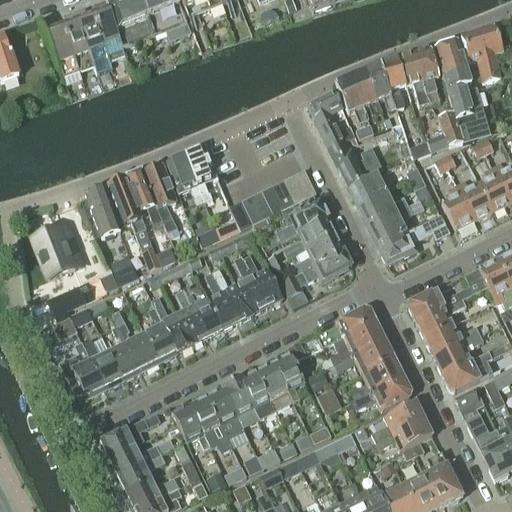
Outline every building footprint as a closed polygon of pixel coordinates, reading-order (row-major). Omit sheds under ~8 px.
[(122,56),(154,43),(137,0),(121,0),(104,7),(122,56)] [(179,13),(173,0),(137,0),(154,43),(165,39),(169,48),(190,40),(186,30),(179,13)] [(176,0),(187,24),(231,7),(227,0),(176,0)] [(254,0),(258,11),(277,4),(286,0),(254,0)] [(342,0),(305,0),(308,8),(328,1),(332,11),(334,10),(332,4),(342,0)] [(124,61),(122,56),(104,7),(93,12),(96,19),(90,21),(108,67),(124,61)] [(108,67),(90,21),(86,22),(83,15),(72,19),(92,74),(95,80),(110,74),(108,67)] [(77,79),(92,74),(72,19),(62,23),(65,30),(59,32),(77,79)] [(77,79),(59,32),(56,33),(53,26),(42,30),(58,71),(63,85),(77,79)] [(493,62),(502,59),(493,32),(460,43),(468,69),(477,66),(482,90),(500,86),(496,72),(493,62)] [(0,89),(18,83),(16,78),(21,74),(18,65),(12,65),(11,61),(8,62),(2,43),(0,44),(0,89)] [(470,96),(469,92),(470,91),(457,47),(434,54),(454,119),(462,149),(490,141),(476,95),(470,96)] [(429,54),(412,60),(425,101),(429,110),(433,109),(438,107),(431,85),(438,83),(438,81),(429,54)] [(419,112),(429,110),(425,101),(412,60),(397,64),(405,93),(412,90),(416,103),(419,112)] [(399,94),(405,93),(397,64),(382,69),(381,69),(395,113),(396,115),(404,112),(399,94)] [(387,115),(395,113),(381,69),(364,76),(376,107),(383,104),(387,115)] [(376,107),(364,76),(349,83),(362,114),(368,112),(373,124),(382,120),(376,107)] [(362,114),(349,83),(334,89),(347,120),(353,118),(358,130),(367,126),(362,114)] [(309,111),(307,116),(325,152),(328,156),(341,150),(354,143),(352,138),(349,132),(335,138),(327,123),(340,117),(332,99),(309,111)] [(447,154),(462,149),(454,119),(438,123),(447,154)] [(358,146),(373,140),(369,131),(354,136),(358,146)] [(425,149),(430,160),(443,155),(439,143),(425,149)] [(478,148),(485,161),(493,157),(487,146),(478,148)] [(477,165),(485,161),(478,148),(470,151),(471,153),(470,153),(477,165)] [(412,167),(430,160),(425,149),(408,155),(412,167)] [(341,150),(328,156),(347,196),(375,180),(375,181),(381,178),(369,156),(358,161),(361,167),(355,170),(350,158),(346,160),(341,150)] [(202,191),(214,186),(202,155),(183,163),(202,210),(210,207),(208,201),(207,201),(202,191)] [(447,176),(455,172),(448,160),(441,164),(447,176)] [(194,213),(202,210),(183,163),(165,170),(177,201),(189,196),(193,207),(192,207),(194,213)] [(439,180),(447,176),(441,164),(433,169),(439,180)] [(179,241),(165,213),(174,209),(160,170),(139,178),(151,212),(162,232),(166,239),(169,245),(179,241)] [(511,209),(511,173),(502,178),(499,172),(491,176),(508,211),(511,209)] [(408,186),(419,181),(416,174),(405,179),(408,186)] [(490,220),(508,211),(491,176),(483,179),(486,186),(476,191),(490,220)] [(152,235),(162,232),(151,212),(139,178),(124,185),(136,219),(138,218),(144,215),(152,235)] [(304,207),(312,204),(315,202),(303,178),(292,183),(304,207)] [(380,190),(375,181),(375,180),(347,196),(355,213),(384,198),(391,195),(387,186),(380,190)] [(425,192),(419,181),(408,186),(413,198),(414,199),(426,193),(425,192)] [(293,213),(304,207),(292,183),(281,188),(293,213)] [(136,219),(124,185),(106,193),(122,234),(130,231),(141,259),(143,259),(154,277),(159,274),(153,261),(154,260),(151,253),(138,218),(136,219)] [(282,218),(293,213),(281,188),(270,193),(282,218)] [(490,220),(476,191),(467,195),(464,189),(455,193),(472,229),(490,220)] [(272,223),(280,219),(282,218),(270,193),(260,198),(272,223)] [(454,238),(472,229),(455,193),(447,198),(450,204),(440,209),(454,238)] [(100,245),(118,239),(102,194),(84,201),(100,245)] [(261,228),(272,223),(260,198),(249,204),(261,228)] [(403,203),(390,210),(384,198),(355,213),(365,233),(407,212),(403,203)] [(251,233),(261,228),(249,204),(239,209),(251,233)] [(317,208),(315,209),(312,204),(304,207),(293,213),(282,218),(280,219),(287,233),(275,240),(279,248),(297,239),(326,225),(317,208)] [(239,239),(251,233),(239,209),(227,214),(239,239)] [(404,240),(399,228),(411,221),(407,212),(365,233),(375,254),(404,240)] [(404,240),(375,254),(385,272),(413,258),(410,251),(431,240),(434,247),(449,239),(440,222),(404,240)] [(301,247),(282,257),(286,266),(305,256),(334,242),(326,225),(297,239),(301,247)] [(238,238),(233,226),(213,235),(218,246),(238,238)] [(59,235),(32,246),(37,260),(47,285),(74,274),(59,235)] [(213,235),(195,243),(201,254),(218,246),(213,235)] [(249,249),(244,240),(230,247),(235,256),(244,252),(249,249)] [(309,263),(292,272),(297,281),(301,278),(302,279),(343,259),(334,242),(305,256),(309,263)] [(235,256),(230,247),(216,254),(220,263),(235,256)] [(154,260),(159,274),(161,274),(175,267),(170,254),(154,260)] [(220,263),(216,254),(207,258),(211,267),(220,263)] [(511,258),(494,267),(509,295),(511,293),(511,258)] [(297,281),(279,289),(287,305),(302,297),(299,292),(306,289),(307,290),(316,285),(318,289),(350,274),(343,259),(302,279),(301,278),(297,281)] [(277,260),(267,264),(272,273),(281,268),(277,260)] [(266,277),(259,281),(249,262),(241,267),(265,315),(280,307),(266,277)] [(201,272),(197,263),(185,268),(190,277),(201,272)] [(241,267),(239,263),(233,267),(237,276),(236,276),(243,289),(235,293),(250,322),(265,315),(241,267)] [(499,300),(509,295),(494,267),(477,276),(485,294),(494,312),(502,308),(499,300)] [(190,277),(185,268),(177,272),(182,281),(190,277)] [(281,268),(272,273),(275,280),(285,275),(281,268)] [(131,272),(112,281),(118,293),(137,285),(131,272)] [(463,282),(468,293),(439,307),(434,297),(410,309),(406,315),(414,330),(460,306),(485,294),(477,276),(463,282)] [(160,291),(171,286),(166,277),(155,282),(160,291)] [(227,297),(220,284),(217,277),(210,280),(235,331),(251,324),(250,322),(235,293),(227,297)] [(221,339),(235,331),(210,280),(204,283),(206,291),(213,304),(207,307),(205,308),(221,339)] [(160,291),(155,282),(147,286),(151,295),(160,291)] [(205,308),(207,307),(199,293),(189,298),(187,293),(180,297),(205,346),(221,339),(205,308)] [(77,295),(47,308),(56,328),(68,322),(66,317),(83,310),(77,296),(77,295)] [(190,354),(205,346),(180,297),(174,300),(177,306),(183,319),(175,323),(190,354)] [(175,323),(168,326),(157,304),(150,308),(153,314),(151,315),(152,316),(153,315),(176,361),(190,354),(175,323)] [(452,333),(446,322),(463,313),(460,306),(414,330),(422,347),(452,333)] [(85,314),(68,322),(68,324),(69,325),(73,335),(91,326),(86,315),(85,314)] [(156,335),(143,342),(157,371),(176,361),(153,315),(152,316),(151,315),(146,318),(151,328),(153,327),(156,332),(157,335),(156,335)] [(321,356),(332,350),(373,330),(365,315),(332,331),(335,335),(315,345),(321,356)] [(157,371),(143,342),(130,348),(126,340),(128,339),(117,317),(110,321),(116,333),(139,380),(157,371)] [(69,325),(68,324),(52,331),(52,332),(59,346),(75,339),(73,335),(69,325)] [(335,371),(382,348),(373,330),(332,350),(337,360),(322,368),(320,371),(323,376),(332,372),(335,371)] [(139,380),(116,333),(110,336),(115,346),(117,344),(121,353),(109,359),(107,360),(121,389),(139,380)] [(452,333),(422,347),(431,365),(479,341),(475,334),(457,343),(452,333)] [(479,341),(431,365),(440,382),(469,368),(462,354),(470,351),(471,354),(481,349),(482,348),(479,341)] [(90,346),(80,351),(87,364),(99,389),(104,398),(121,389),(107,360),(109,359),(102,345),(92,349),(90,346)] [(293,368),(305,361),(298,348),(286,354),(293,368)] [(391,367),(382,348),(335,371),(332,372),(336,380),(358,369),(364,381),(391,367)] [(78,362),(59,372),(74,403),(82,400),(85,407),(104,398),(99,389),(87,364),(80,351),(74,354),(78,362)] [(469,368),(440,382),(447,398),(453,399),(478,386),(488,381),(482,370),(485,368),(491,366),(487,359),(469,368)] [(288,362),(271,371),(288,405),(289,404),(292,410),(296,407),(291,397),(302,391),(300,387),(288,362)] [(369,391),(347,402),(351,409),(354,408),(354,409),(401,385),(391,367),(364,381),(369,391)] [(292,410),(289,404),(288,405),(271,371),(254,380),(274,419),(292,410)] [(492,386),(490,387),(495,397),(497,396),(511,388),(511,386),(508,378),(492,386)] [(259,427),(274,419),(254,380),(241,386),(240,384),(237,386),(255,422),(256,421),(259,427)] [(348,421),(358,416),(377,407),(383,418),(410,404),(401,385),(354,409),(354,408),(351,409),(344,413),(348,421)] [(255,422),(237,386),(220,395),(235,425),(236,424),(242,435),(259,427),(256,421),(255,422)] [(490,387),(483,391),(495,415),(504,410),(497,396),(495,397),(490,387)] [(475,394),(453,405),(478,458),(477,458),(493,489),(507,482),(506,479),(511,475),(511,472),(494,437),(488,440),(475,416),(483,411),(475,394)] [(242,435),(236,424),(235,425),(220,395),(216,396),(217,398),(203,405),(229,456),(231,455),(226,447),(243,438),(242,435)] [(203,405),(187,413),(207,454),(209,453),(210,455),(215,453),(219,461),(229,456),(203,405)] [(386,434),(370,442),(374,450),(421,426),(413,410),(381,426),(386,434)] [(207,454),(187,413),(170,422),(172,426),(175,432),(184,450),(186,450),(196,444),(202,456),(207,454)] [(155,421),(142,427),(147,435),(159,429),(155,421)] [(503,433),(494,437),(511,472),(511,430),(508,423),(500,426),(503,433)] [(421,426),(374,450),(378,457),(394,449),(399,459),(400,458),(400,459),(408,455),(417,450),(430,444),(421,426)] [(99,449),(95,450),(97,454),(104,469),(133,454),(143,449),(138,440),(147,435),(142,427),(141,428),(99,449)] [(325,433),(306,442),(311,452),(331,443),(325,433)] [(336,461),(355,452),(350,441),(330,450),(336,461)] [(300,458),(311,452),(306,442),(294,447),(300,458)] [(133,454),(104,469),(113,486),(160,461),(172,455),(173,455),(170,447),(156,454),(156,453),(145,458),(137,462),(133,454)] [(173,455),(172,455),(181,472),(190,467),(182,450),(173,455)] [(291,450),(278,456),(283,466),(296,460),(291,450)] [(317,470),(336,461),(330,450),(312,459),(317,470)] [(412,464),(421,460),(417,450),(408,455),(412,464)] [(408,455),(400,459),(405,468),(412,464),(408,455)] [(299,479),(317,470),(312,459),(294,468),(299,479)] [(430,479),(422,483),(436,511),(446,511),(457,507),(459,502),(444,472),(438,460),(424,467),(430,479)] [(160,461),(113,486),(121,503),(150,488),(146,479),(164,470),(160,461)] [(249,482),(262,476),(255,461),(242,468),(249,482)] [(190,467),(181,472),(189,489),(199,484),(190,467)] [(282,487),(299,479),(294,468),(275,477),(281,488),(283,487),(282,487)] [(224,481),(223,482),(226,488),(228,492),(246,484),(240,474),(224,481)] [(264,496),(281,488),(275,477),(258,485),(264,496)] [(436,511),(422,483),(402,493),(411,511),(436,511)] [(199,484),(189,489),(198,507),(208,502),(199,484)] [(150,488),(121,503),(126,511),(144,511),(177,496),(172,486),(154,495),(150,488)] [(383,511),(379,504),(381,503),(375,491),(366,496),(355,501),(360,511),(383,511)] [(381,503),(379,504),(383,511),(411,511),(402,493),(381,503)] [(177,496),(144,511),(178,511),(176,506),(181,503),(177,496)] [(360,511),(355,501),(337,510),(338,511),(360,511)]
